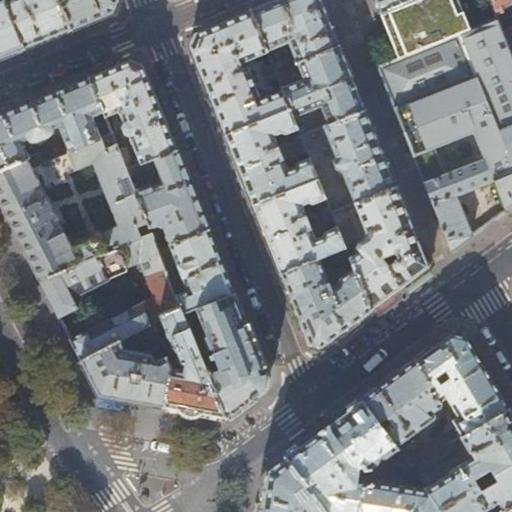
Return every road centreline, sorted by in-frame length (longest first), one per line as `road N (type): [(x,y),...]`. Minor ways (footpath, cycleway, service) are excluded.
road 1 (residential): [(312,404),(154,23)]
road 2 (tertiary): [(312,404),(473,279)]
road 3 (residential): [(154,23),(0,88)]
road 4 (residential): [(223,474),(67,446)]
road 5 (secondary): [(67,446),(0,324)]
